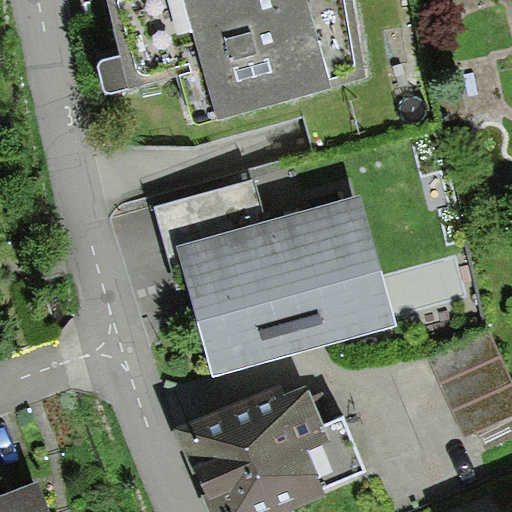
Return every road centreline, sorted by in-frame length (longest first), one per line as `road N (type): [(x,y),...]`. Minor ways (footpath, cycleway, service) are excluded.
road 1 (residential): [(37,0),(72,186),(121,345)]
road 2 (residential): [(121,345),(184,511)]
road 3 (residential): [(121,345),(0,387)]
